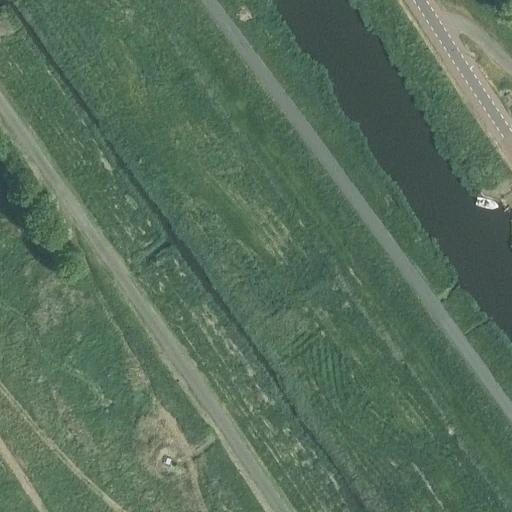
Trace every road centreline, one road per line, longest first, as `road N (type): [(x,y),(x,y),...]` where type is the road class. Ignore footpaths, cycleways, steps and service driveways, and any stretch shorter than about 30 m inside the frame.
road 1 (residential): [(511,414),(208,0)]
road 2 (tertiary): [(511,141),(419,0)]
